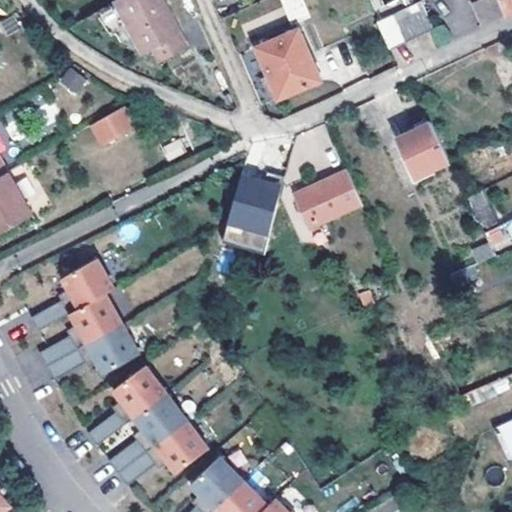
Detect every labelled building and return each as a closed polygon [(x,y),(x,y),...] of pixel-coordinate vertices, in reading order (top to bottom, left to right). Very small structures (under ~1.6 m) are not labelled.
[(156,44),(163,57),(190,42),(164,0),(115,0),(146,49),(156,44)] [(244,32),(286,14),(279,0),(261,0),(235,12),(244,32)] [(282,0),(290,16),(306,8),(302,0),(282,0)] [(511,0),(473,0),(484,21),(511,7),(511,0)] [(421,1),(379,21),(391,46),(392,46),(432,26),(425,10),(421,1)] [(255,46),(278,96),(319,77),(296,26),(255,46)] [(68,66),(59,83),(79,94),(88,77),(68,66)] [(133,121),(122,102),(89,120),(100,140),(133,121)] [(416,173),(449,157),(432,119),(397,136),(416,173)] [(170,159),(186,153),(180,139),(164,146),(170,159)] [(296,193),(310,224),(362,200),(361,199),(347,168),(296,193)] [(6,169),(0,172),(0,227),(29,210),(6,169)] [(245,171),(231,228),(272,237),(284,178),(245,171)] [(467,194),(483,230),(498,223),(481,187),(467,194)] [(478,259),(494,253),(487,239),(472,246),(478,259)] [(112,285),(94,255),(60,276),(65,285),(77,306),(103,290),(112,285)] [(462,265),(450,270),(459,290),(470,285),(462,265)] [(65,285),(56,290),(61,299),(68,311),(77,306),(65,285)] [(77,306),(68,311),(73,320),(86,341),(121,320),(103,290),(77,306)] [(68,311),(61,299),(32,315),(39,328),(68,311)] [(86,341),(73,320),(65,325),(69,332),(77,346),(86,341)] [(139,349),(121,320),(86,341),(98,362),(103,370),(139,349)] [(77,346),(69,332),(39,350),(48,364),(77,346)] [(86,341),(77,346),(86,359),(90,367),(98,362),(86,341)] [(77,346),(48,364),(56,377),(86,359),(77,346)] [(133,416),(166,391),(144,364),(112,389),(118,397),(133,416)] [(187,418),(166,391),(133,416),(140,425),(154,444),(187,418)] [(133,416),(118,397),(110,403),(115,411),(125,423),(133,416)] [(125,423),(115,411),(88,432),(97,444),(125,423)] [(511,417),(492,426),(508,459),(511,458),(511,417)] [(208,446),(187,418),(154,444),(169,463),(176,471),(208,446)] [(154,444),(140,425),(132,431),(137,437),(146,450),(154,444)] [(146,450),(137,437),(109,458),(119,471),(146,450)] [(169,463),(154,444),(146,450),(156,462),(161,469),(169,463)] [(129,483),(156,462),(146,450),(119,471),(129,483)] [(243,479),(219,454),(189,483),(197,491),(214,508),(243,479)] [(258,511),(267,503),(243,479),(214,508),(218,511),(258,511)] [(209,511),(214,508),(197,491),(189,498),(195,504),(203,511),(209,511)] [(290,511),(274,496),(267,503),(258,511),(290,511)]
